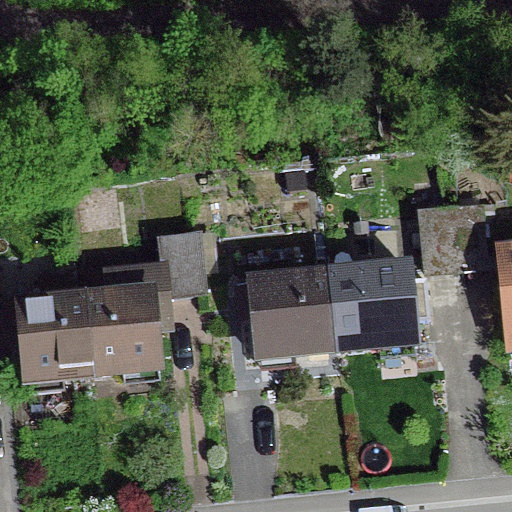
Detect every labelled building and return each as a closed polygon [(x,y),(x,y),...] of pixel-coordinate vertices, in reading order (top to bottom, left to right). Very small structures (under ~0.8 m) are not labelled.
[(483,271),(477,211),(441,214),(447,275),(483,271)] [(447,275),(441,214),(413,217),(419,278),(447,275)] [(196,242),(196,239),(155,244),(162,304),(203,299),(196,242)] [(503,340),(511,339),(511,260),(496,262),(503,340)] [(102,281),(104,306),(81,308),(88,378),(156,370),(146,276),(102,281)] [(412,346),(405,276),(325,284),(332,354),(412,346)] [(332,354),(325,284),(245,292),(252,362),(332,354)] [(88,378),(81,308),(13,315),(20,385),(88,378)]
